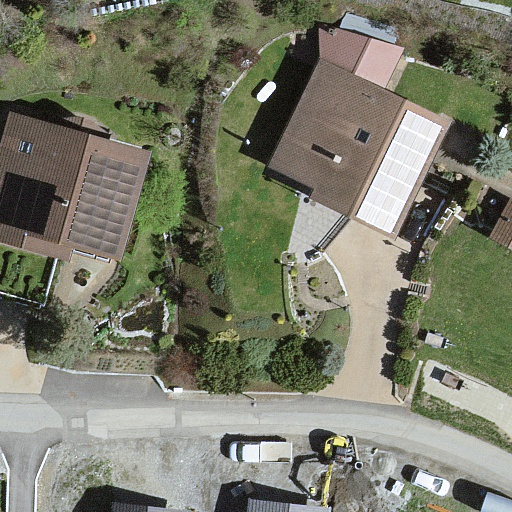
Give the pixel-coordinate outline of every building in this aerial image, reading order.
[(446,136),(319,70),(259,185),(386,250),(446,136)] [(10,124),(0,157),(0,254),(106,287),(143,165),(10,124)] [(511,195),(492,225),(511,238),(511,195)] [(330,511),(331,507),(248,499),(246,511),(330,511)] [(189,511),(114,503),(112,511),(189,511)]
